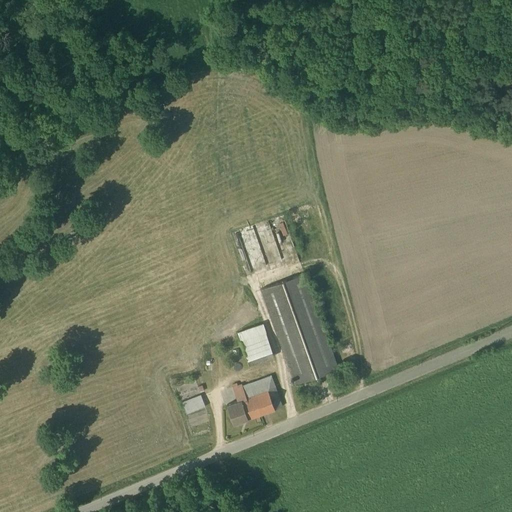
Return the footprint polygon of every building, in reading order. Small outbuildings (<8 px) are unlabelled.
[(260,250),(276,245),(268,224),(253,229),(260,250)] [(296,386),(337,371),(302,275),(261,290),(296,386)] [(274,356),(262,323),(236,332),(248,365),(274,356)] [(233,425),(282,408),(270,376),(238,387),(236,382),(230,384),(236,401),(226,404),(233,425)] [(180,400),(185,413),(204,405),(199,393),(180,400)]
